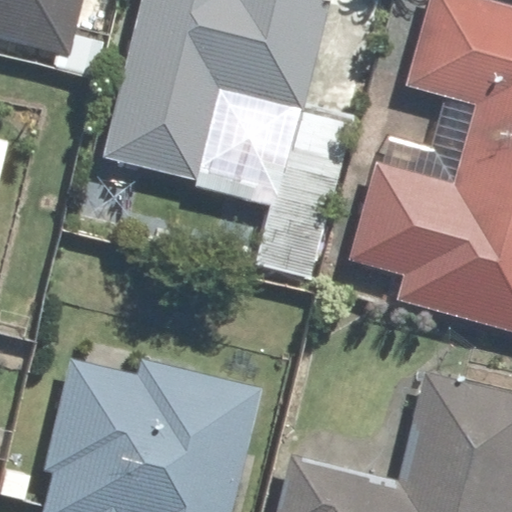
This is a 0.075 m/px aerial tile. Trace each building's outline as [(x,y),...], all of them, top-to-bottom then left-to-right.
[(0,0),(0,41),(59,56),(72,0),(0,0)] [(126,0),(88,160),(259,202),(244,267),(304,281),(346,110),(301,99),(325,0),(126,0)] [(511,1),(507,0),(416,0),(392,85),(464,106),(422,252),(511,277),(511,1)] [(222,511),(253,385),(129,356),(124,373),(60,358),(33,471),(40,472),(30,511),(222,511)] [(504,511),(511,483),(511,391),(414,367),(387,477),(277,451),(262,511),(504,511)]
